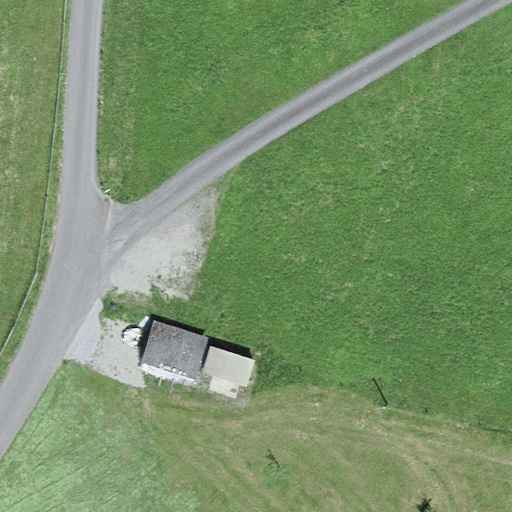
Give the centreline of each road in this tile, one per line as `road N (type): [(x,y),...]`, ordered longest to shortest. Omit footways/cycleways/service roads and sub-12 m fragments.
road 1 (residential): [(496,0),(262,138),(154,215),(74,300)]
road 2 (residential): [(74,300),(101,0)]
road 3 (residential): [(0,419),(74,300)]
